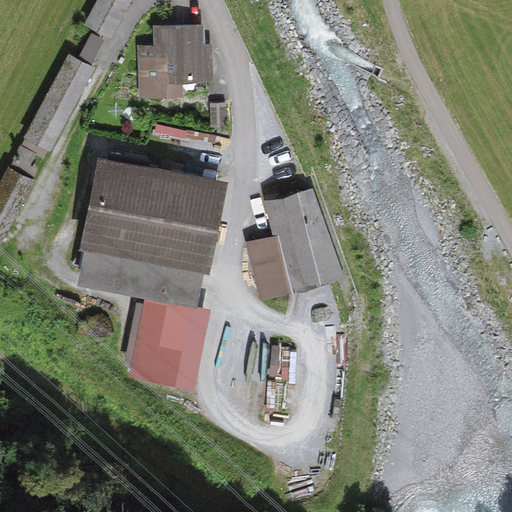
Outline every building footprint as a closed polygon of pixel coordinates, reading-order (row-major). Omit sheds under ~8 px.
[(109,32),(126,0),(96,0),(86,20),(109,32)] [(168,90),(167,75),(208,74),(207,44),(199,44),(199,24),(159,26),(160,46),(142,47),(143,91),(168,90)] [(49,145),(92,65),(69,52),(26,133),(49,145)] [(210,101),(211,126),(226,125),(225,101),(210,101)] [(29,162),(34,151),(20,144),(15,154),(29,162)] [(193,289),(216,178),(106,156),(85,267),(193,289)] [(0,235),(32,177),(9,165),(0,181),(0,235)] [(268,291),(341,273),(311,188),(298,192),(298,190),(267,197),(277,236),(256,242),(268,291)] [(188,374),(200,313),(146,302),(133,363),(188,374)]
